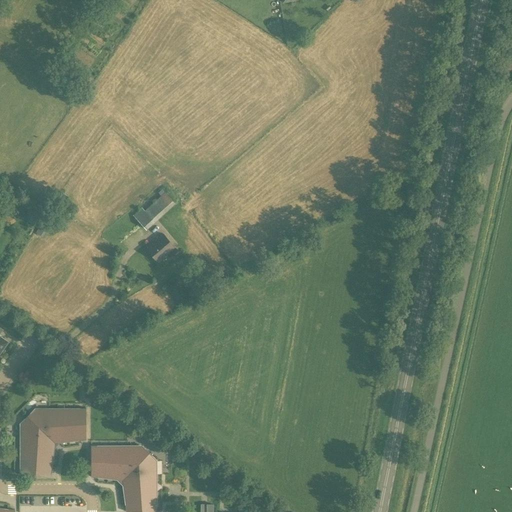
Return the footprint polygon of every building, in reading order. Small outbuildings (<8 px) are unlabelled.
[(175,203),(165,193),(148,207),(143,211),(141,208),(133,215),(135,219),(146,230),(175,203)] [(38,232),(43,235),(48,226),(43,223),(38,232)] [(158,262),(167,254),(172,260),(179,254),(162,234),(146,249),(158,262)] [(178,301),(186,294),(175,281),(167,288),(178,301)] [(20,474),(20,473),(36,473),(36,472),(39,472),(39,473),(50,473),(50,474),(51,474),(51,467),(50,467),(53,448),(59,442),(79,439),(79,440),(85,439),(84,439),(84,428),(83,428),(83,425),(84,425),(84,409),(85,409),(85,408),(79,408),(79,409),(35,409),(30,414),(29,413),(24,418),(25,419),(20,423),(20,468),(19,468),(19,474),(20,474)] [(90,445),(90,476),(118,480),(122,484),(125,511),(157,511),(157,461),(141,445),(125,445),(90,445)]
